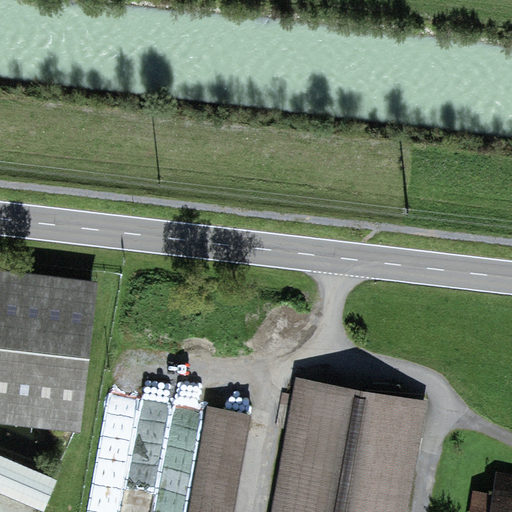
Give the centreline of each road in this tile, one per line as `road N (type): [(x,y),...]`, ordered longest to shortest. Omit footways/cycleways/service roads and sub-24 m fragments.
road 1 (primary): [(0,217),(511,278)]
road 2 (unknown): [(341,258),(325,324),(338,364),(424,384),(453,414),(511,436)]
